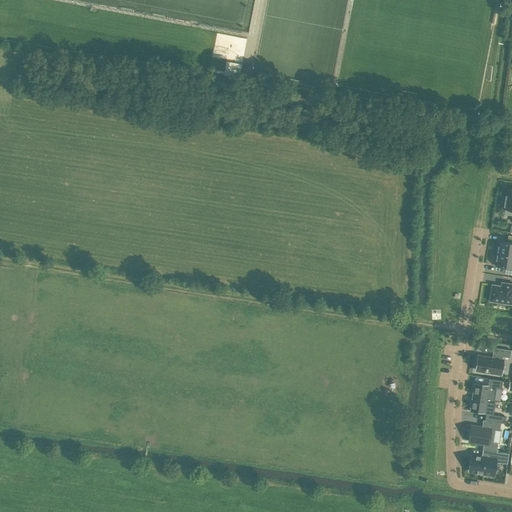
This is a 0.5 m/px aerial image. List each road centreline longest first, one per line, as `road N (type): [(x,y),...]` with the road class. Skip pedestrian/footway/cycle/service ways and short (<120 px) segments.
road 1 (track): [(511,338),(0,258)]
road 2 (residential): [(478,228),(448,413),(451,478),(511,493)]
